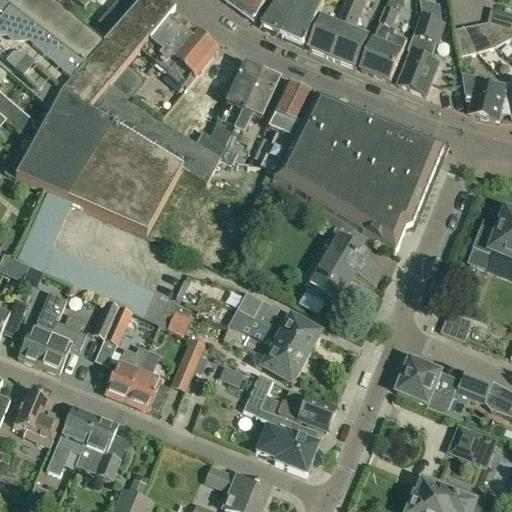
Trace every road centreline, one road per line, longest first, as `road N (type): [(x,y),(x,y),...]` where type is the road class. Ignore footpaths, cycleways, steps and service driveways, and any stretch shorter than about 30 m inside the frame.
road 1 (residential): [(329,498),(0,366)]
road 2 (residential): [(471,143),(294,72),(215,32),(177,0)]
road 3 (residential): [(396,332),(471,143)]
road 4 (residential): [(329,498),(396,332)]
road 5 (residential): [(511,381),(396,332)]
